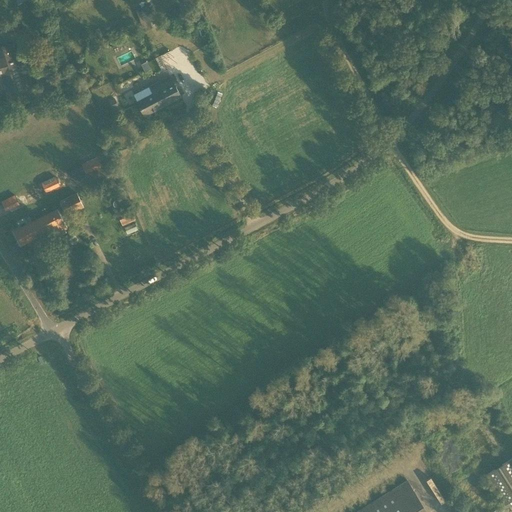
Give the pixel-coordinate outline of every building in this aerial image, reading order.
[(136,10),(144,30),(153,26),(146,7),(136,10)] [(0,75),(2,75),(12,106),(28,101),(17,64),(11,44),(0,47),(0,75)] [(57,78),(50,62),(37,67),(37,68),(40,76),(43,84),(57,78)] [(141,65),(145,74),(151,71),(147,62),(141,65)] [(144,115),(180,96),(171,77),(151,87),(153,93),(137,102),(144,115)] [(85,173),(101,165),(97,158),(82,166),(85,173)] [(60,184),(57,177),(42,184),(45,191),(60,184)] [(84,206),(77,193),(60,202),(67,215),(84,206)] [(20,203),(17,195),(1,202),(5,210),(13,206),(20,203)] [(124,224),(134,220),(128,207),(118,211),(124,224)] [(49,237),(67,227),(64,222),(57,209),(13,232),(20,246),(46,232),(49,237)] [(511,499),(511,459),(486,477),(504,505),(511,499)] [(427,511),(408,481),(359,511),(427,511)]
